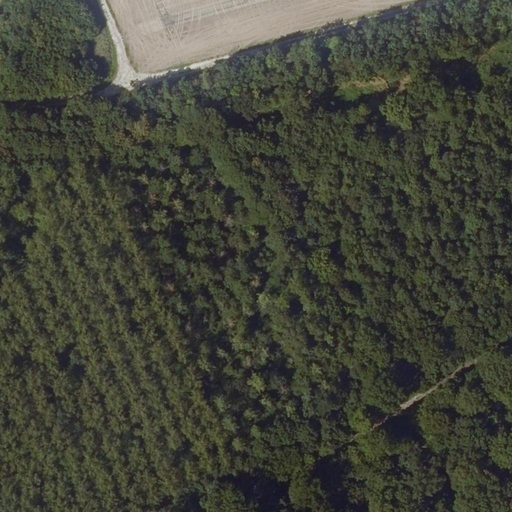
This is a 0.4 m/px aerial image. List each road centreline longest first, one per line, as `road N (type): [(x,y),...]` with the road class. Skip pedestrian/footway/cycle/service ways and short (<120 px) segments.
road 1 (track): [(203,75),(485,511)]
road 2 (track): [(470,0),(203,75),(131,82),(84,100),(0,105)]
road 3 (track): [(511,342),(255,511)]
